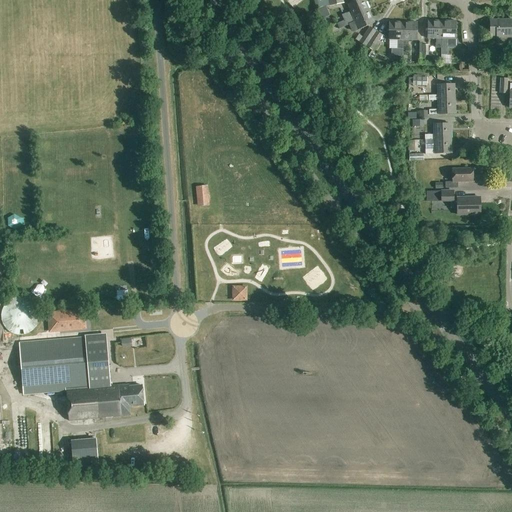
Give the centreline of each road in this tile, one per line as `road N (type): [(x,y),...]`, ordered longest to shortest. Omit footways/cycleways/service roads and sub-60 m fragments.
road 1 (tertiary): [(511,419),(249,62),(213,0)]
road 2 (unclassified): [(154,0),(186,411)]
road 3 (residential): [(511,132),(476,122),(469,9),(446,0)]
